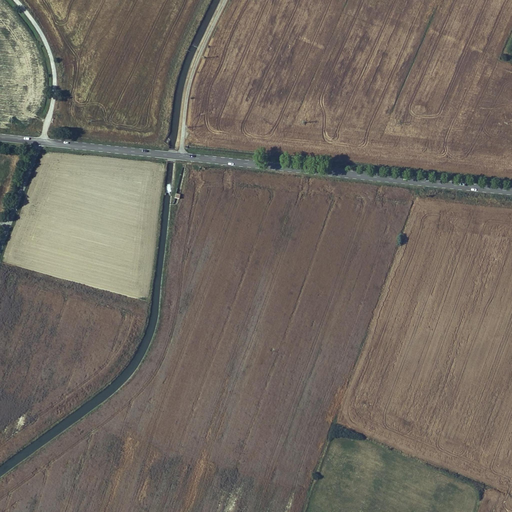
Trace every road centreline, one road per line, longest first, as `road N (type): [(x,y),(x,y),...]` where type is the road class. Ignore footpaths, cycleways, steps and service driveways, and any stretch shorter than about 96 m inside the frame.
road 1 (secondary): [(511,191),(185,156)]
road 2 (unclassified): [(185,156),(189,79),(223,0)]
road 3 (track): [(40,141),(57,76),(48,35),(20,0)]
road 4 (secondary): [(185,156),(40,141)]
